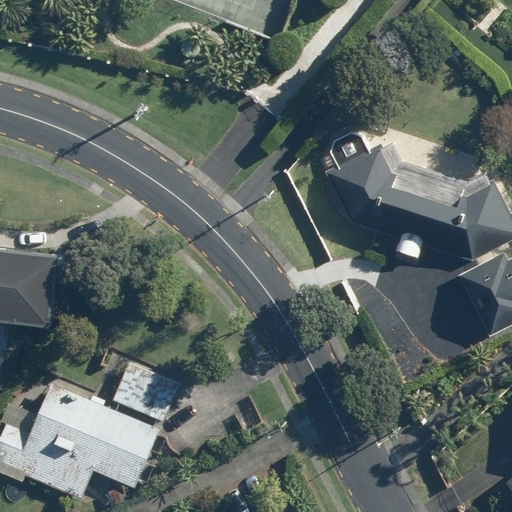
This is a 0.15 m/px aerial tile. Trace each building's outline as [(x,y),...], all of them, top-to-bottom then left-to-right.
[(332,152),(339,165),(326,171),(351,221),(401,236),(396,250),(420,258),(425,243),(470,257),(472,261),(511,240),(511,208),(498,181),(493,183),(487,171),(466,181),(407,163),(396,140),(385,146),(383,142),(372,148),(365,135),(353,131),(335,140),(332,152)] [(63,253),(0,245),(0,319),(54,326),(63,253)] [(506,251),(462,274),(494,336),(511,326),(511,257),(510,259),(506,251)] [(132,360),(115,399),(167,422),(184,384),(132,360)] [(28,475),(85,499),(97,471),(137,488),(162,429),(53,383),(40,415),(10,402),(2,421),(8,423),(0,443),(0,474),(24,484),(28,475)]
